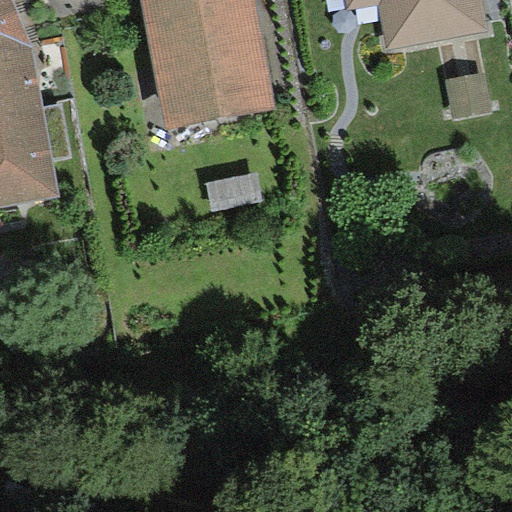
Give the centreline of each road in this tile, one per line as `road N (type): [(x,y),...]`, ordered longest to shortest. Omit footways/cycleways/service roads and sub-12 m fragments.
road 1 (track): [(0,419),(511,291)]
road 2 (track): [(0,459),(188,511)]
